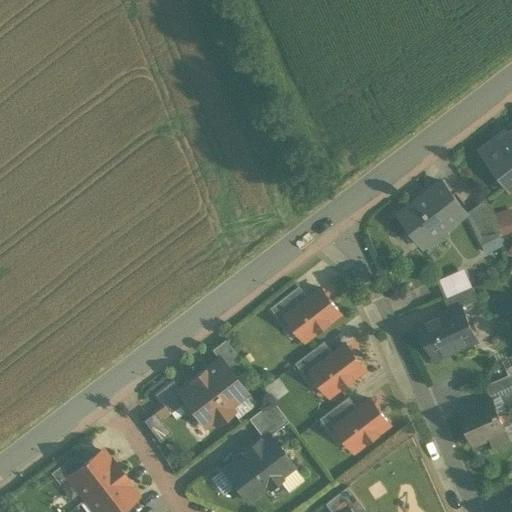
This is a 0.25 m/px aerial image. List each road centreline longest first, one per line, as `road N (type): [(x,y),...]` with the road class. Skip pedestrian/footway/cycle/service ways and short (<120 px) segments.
road 1 (residential): [(473,511),(335,208)]
road 2 (tertiary): [(335,208),(102,388)]
road 3 (tertiary): [(511,77),(335,208)]
road 4 (residential): [(102,388),(188,511)]
road 5 (tertiary): [(102,388),(0,467)]
